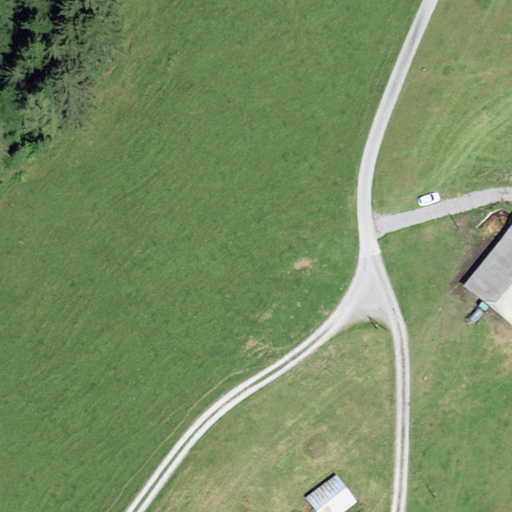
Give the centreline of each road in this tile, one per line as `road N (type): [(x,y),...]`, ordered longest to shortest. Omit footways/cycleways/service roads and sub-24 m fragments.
road 1 (track): [(430,0),(385,105),(364,187),(365,226),(401,354),(398,511)]
road 2 (track): [(365,226),(360,282),(345,313),(211,415),(134,511)]
